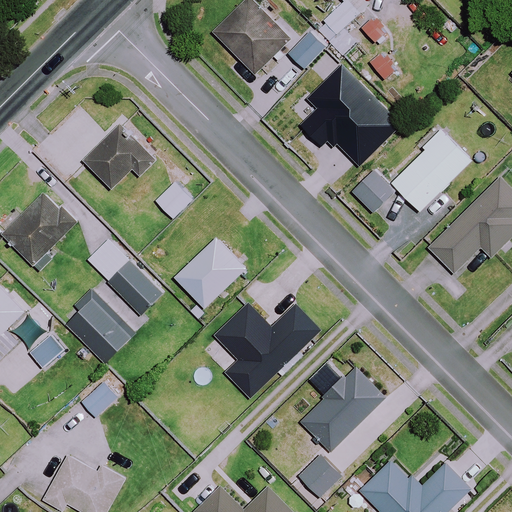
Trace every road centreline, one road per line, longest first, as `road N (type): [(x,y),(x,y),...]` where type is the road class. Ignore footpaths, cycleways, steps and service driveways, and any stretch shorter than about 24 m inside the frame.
road 1 (residential): [(511,433),(98,10)]
road 2 (residential): [(0,107),(98,10)]
